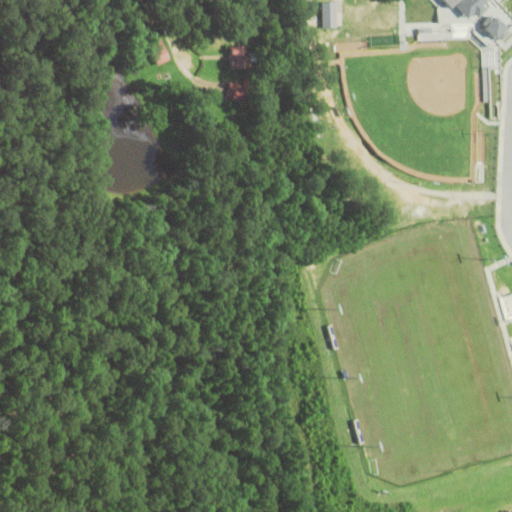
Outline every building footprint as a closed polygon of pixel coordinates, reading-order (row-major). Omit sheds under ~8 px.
[(319,0),(319,26),(335,27),(334,0),(319,0)] [(444,0),(452,8),(456,5),(469,20),(476,13),(501,42),(511,32),(486,3),(490,0),(444,0)] [(157,38),(168,58),(155,64),(144,42),(157,38)] [(240,45),(224,45),(223,66),(241,67),(240,45)] [(226,81),(222,96),(235,102),(242,83),(226,81)] [(505,320),(511,318),(511,294),(499,297),(505,320)]
